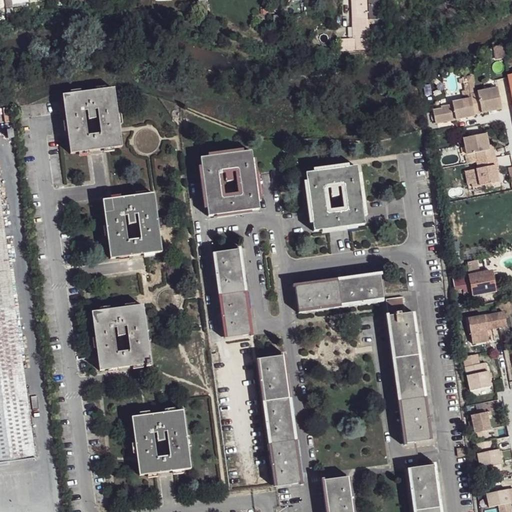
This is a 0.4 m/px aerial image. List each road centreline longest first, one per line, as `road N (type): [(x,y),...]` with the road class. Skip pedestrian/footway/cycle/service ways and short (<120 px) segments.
road 1 (unknown): [(296,364),(250,372),(244,366),(238,275),(246,268),(288,271),(278,210)]
road 2 (unknown): [(445,450),(383,458),(362,312)]
